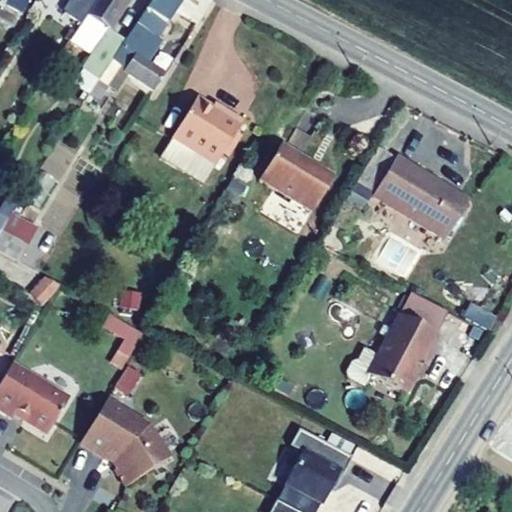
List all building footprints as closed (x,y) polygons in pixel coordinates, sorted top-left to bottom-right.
[(26,1),(24,0),(0,0),(0,24),(10,30),(26,1)] [(69,0),(60,17),(74,26),(90,0),(69,0)] [(124,0),(90,0),(74,26),(98,41),(124,0)] [(207,4),(201,0),(147,0),(113,51),(100,71),(95,79),(106,86),(115,73),(149,95),(161,76),(144,65),(159,42),(156,40),(173,13),(193,26),(207,4)] [(98,41),(84,60),(100,71),(113,51),(98,41)] [(100,71),(84,60),(65,88),(82,99),(95,79),(100,71)] [(106,86),(95,79),(82,99),(79,104),(90,111),(106,86)] [(193,100),(168,142),(213,170),(241,124),(221,113),(220,115),(193,100)] [(278,147),(256,184),(309,216),(331,180),(278,147)] [(442,188),(397,160),(372,200),(446,246),(468,209),(440,192),(442,188)] [(0,220),(0,257),(11,263),(32,233),(3,217),(0,220)] [(29,298),(44,307),(56,286),(41,278),(29,298)] [(409,298),(398,320),(434,339),(445,317),(409,298)] [(99,330),(121,340),(109,365),(122,371),(140,333),(106,317),(99,330)] [(437,341),(397,320),(365,379),(402,400),(414,380),(411,378),(418,365),(422,368),(437,341)] [(0,358),(0,412),(2,410),(34,430),(57,392),(0,358)] [(114,391),(128,397),(138,375),(124,368),(114,391)] [(147,430),(105,404),(78,447),(110,467),(114,473),(112,475),(123,492),(168,462),(147,430)] [(348,469),(298,441),(290,455),(301,460),(283,493),(318,511),(320,511),(329,496),(330,495),(327,494),(336,479),(341,482),(348,469)] [(333,498),(341,482),(336,479),(327,494),(330,495),(329,496),(333,498)]
